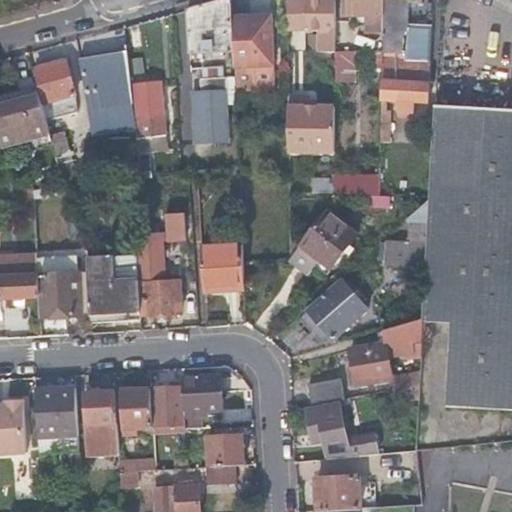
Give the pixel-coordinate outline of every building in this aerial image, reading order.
[(232,17),(231,0),(219,0),(187,9),(189,53),(234,51),(232,17)] [(334,51),(334,1),(326,1),(325,0),(306,0),(306,1),(306,26),(306,30),(318,29),(318,51),(334,51)] [(382,0),(348,0),(348,14),(382,15),(382,0)] [(382,0),(382,15),(382,50),(400,51),(400,31),(405,31),(406,1),(413,1),(413,0),(382,0)] [(306,1),(286,1),(286,26),(306,26),(306,1)] [(271,15),(232,17),(234,51),(234,65),(235,91),(274,89),(273,64),(271,15)] [(132,100),(127,50),(79,59),(87,108),(132,100)] [(358,82),(357,50),(337,50),(337,82),(358,82)] [(428,81),(430,55),(382,53),(381,80),(428,81)] [(44,103),(41,104),(45,120),(77,111),(75,93),(66,60),(34,68),(44,103)] [(201,91),(192,92),(194,142),(228,141),(225,91),(227,91),(226,76),(222,77),(222,66),(203,67),(204,77),(200,78),(201,91)] [(381,82),(381,99),(401,100),(401,105),(407,105),(407,100),(427,100),(428,83),(381,82)] [(134,117),(136,138),(165,134),(159,83),(133,86),(137,116),(134,117)] [(38,92),(0,101),(0,144),(1,148),(49,135),(45,120),(41,104),(38,92)] [(288,150),(334,149),(334,104),(317,104),(304,105),(304,100),(304,95),(287,95),(288,150)] [(446,406),(511,410),(511,110),(434,105),(421,319),(454,321),(446,406)] [(49,135),(65,194),(82,190),(78,172),(70,161),(62,131),(49,135)] [(119,184),(141,180),(138,155),(124,157),(124,158),(115,160),(119,184)] [(383,195),(384,174),(336,172),(335,193),(383,195)] [(9,180),(15,203),(32,199),(35,199),(28,175),(9,180)] [(362,194),(361,208),(389,209),(389,196),(362,194)] [(184,212),(165,214),(166,240),(185,239),(184,212)] [(301,246),(290,237),(290,256),(290,260),(289,261),(307,275),(315,265),(319,259),(331,268),(356,235),(327,212),(302,245),(301,246)] [(150,239),(135,240),(137,267),(138,283),(141,283),(143,315),(180,313),(178,280),(156,281),(155,257),(151,257),(150,239)] [(244,289),(243,259),(242,244),(201,246),(204,290),(244,289)] [(37,275),(36,253),(0,255),(0,298),(12,298),(12,300),(24,299),(24,297),(38,296),(37,275)] [(90,322),(140,320),(138,283),(137,267),(126,268),(126,281),(115,281),(114,255),(86,256),(90,322)] [(37,275),(38,296),(40,318),(82,316),(79,257),(41,259),(42,267),(37,267),(37,275)] [(326,274),(331,268),(319,259),(315,265),(326,274)] [(356,280),(347,271),(306,308),(334,338),(351,322),(357,317),(344,303),(354,293),(349,287),(356,280)] [(421,338),(421,319),(383,330),(386,343),(351,350),(357,384),(391,378),(388,358),(414,351),(412,341),(421,338)] [(391,378),(393,388),(418,383),(419,373),(391,378)] [(183,388),(184,410),(190,410),(191,417),(200,416),(200,409),(221,408),(220,376),(182,378),(183,388)] [(312,405),(343,398),(339,377),(307,383),(312,405)] [(395,399),(418,395),(418,383),(393,388),(395,399)] [(38,438),(78,436),(75,387),(45,389),(45,392),(35,392),(38,438)] [(154,455),(155,469),(187,467),(187,450),(168,451),(166,425),(185,424),(184,410),(183,388),(151,389),(152,427),(154,455)] [(137,428),(152,427),(151,389),(120,391),(123,434),(138,433),(137,428)] [(88,456),(119,454),(116,391),(85,393),(88,456)] [(0,403),(0,453),(26,452),(24,400),(6,401),(6,403),(0,403)] [(327,458),(378,453),(374,433),(346,439),(338,404),(306,411),(314,442),(324,440),(327,458)] [(60,447),(78,446),(78,436),(38,438),(38,448),(60,447)] [(235,465),(243,464),(242,436),(209,438),(211,466),(235,465)] [(62,472),(80,471),(78,446),(60,447),(62,471),(62,472)] [(39,472),(62,471),(60,447),(38,448),(38,452),(38,457),(39,472)] [(120,471),(135,471),(155,469),(154,455),(119,456),(120,471)] [(30,478),(40,477),(39,472),(38,457),(28,458),(30,478)] [(236,481),(235,465),(211,466),(204,466),(206,484),(236,481)] [(120,471),(121,488),(136,486),(135,471),(120,471)] [(359,507),(358,476),(317,478),(318,509),(359,507)] [(200,511),(198,484),(191,485),(191,480),(181,481),(181,486),(168,487),(168,488),(154,489),(155,511),(200,511)]
